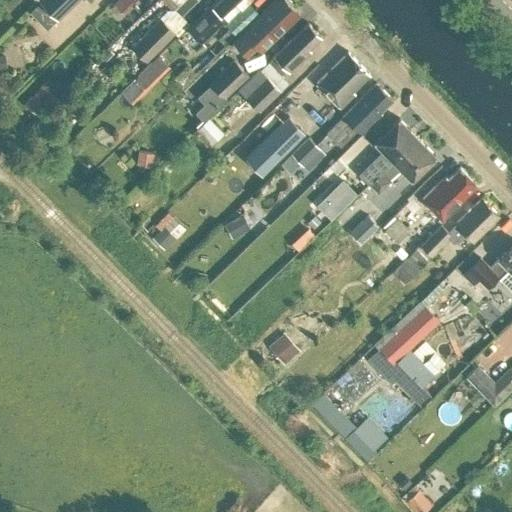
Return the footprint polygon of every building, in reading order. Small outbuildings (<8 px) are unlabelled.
[(39,0),(57,19),(76,0),(39,0)] [(226,20),(241,6),(246,0),(214,0),(177,37),(189,50),(224,17),(226,20)] [(273,0),(233,38),(246,52),(255,43),(261,48),(298,13),(290,4),(291,1),(289,0),(273,0)] [(160,16),(131,44),(147,60),(176,32),(160,16)] [(305,50),(320,35),(307,22),(268,60),(283,75),(307,52),(305,50)] [(146,89),(180,56),(168,44),(134,78),(146,89)] [(351,89),(369,73),(348,51),(326,72),(316,81),(339,105),(353,91),(351,89)] [(234,58),(210,81),(225,97),(249,74),(234,58)] [(259,68),(238,88),(259,110),(280,89),(259,68)] [(380,111),(392,99),(375,82),(325,130),(339,145),(357,127),(362,133),(382,113),(380,111)] [(37,113),(52,93),(39,84),(32,95),(30,94),(23,103),(37,113)] [(311,123),(296,108),(279,125),(294,140),(311,123)] [(211,144),(223,132),(208,116),(196,128),(211,144)] [(370,181),(416,135),(399,117),(375,140),(385,150),(361,172),(370,181)] [(266,142),(280,132),(270,119),(256,129),(266,142)] [(303,164),(320,147),(308,135),(291,153),(303,164)] [(411,177),(434,154),(416,135),(370,181),(379,190),(402,167),(411,177)] [(152,165),(153,151),(138,149),(136,163),(152,165)] [(442,217),(476,183),(460,166),(443,183),(440,180),(422,197),(442,217)] [(482,196),(456,221),(457,223),(449,231),(441,223),(420,244),(429,254),(448,236),(453,241),(464,230),(472,238),(498,213),(482,196)] [(407,228),(424,212),(410,197),(393,214),(407,228)] [(334,202),(328,209),(334,215),(340,207),(334,202)] [(241,213),(223,222),(231,237),(249,227),(241,213)] [(361,241),(378,224),(371,217),(368,214),(351,231),(354,234),(361,241)] [(511,244),(490,266),(480,256),(463,272),(473,282),(478,277),(486,286),(497,275),(511,290),(511,244)] [(368,251),(375,257),(380,251),(373,245),(368,251)] [(404,281),(427,258),(416,246),(392,270),(404,281)] [(425,304),(424,303),(379,345),(395,362),(398,359),(421,384),(445,362),(424,339),(412,351),(410,348),(422,336),(440,320),(425,304)] [(284,362),(299,348),(283,331),(268,344),(284,362)] [(261,356),(269,347),(263,341),(254,349),(261,356)] [(466,376),(494,405),(511,387),(511,370),(508,366),(495,380),(478,363),(466,376)] [(377,448),(355,426),(344,436),(367,458),(377,448)] [(454,438),(449,433),(442,439),(448,445),(454,438)] [(419,487),(404,498),(414,511),(419,511),(431,503),(419,487)]
